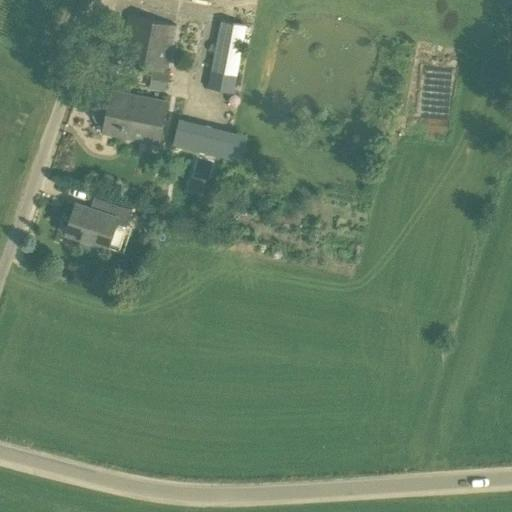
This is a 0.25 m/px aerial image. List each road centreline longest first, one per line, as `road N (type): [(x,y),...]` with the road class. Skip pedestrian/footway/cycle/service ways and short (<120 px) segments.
road 1 (unclassified): [(511,477),(164,493),(0,449)]
road 2 (unclassified): [(0,287),(99,0)]
